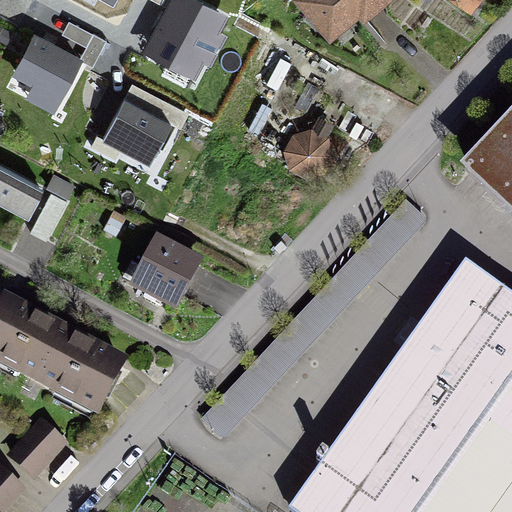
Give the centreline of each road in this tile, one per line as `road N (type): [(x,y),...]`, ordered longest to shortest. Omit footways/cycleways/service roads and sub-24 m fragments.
road 1 (residential): [(201,364),(511,30)]
road 2 (residential): [(0,255),(201,364)]
road 3 (residential): [(61,511),(201,364)]
